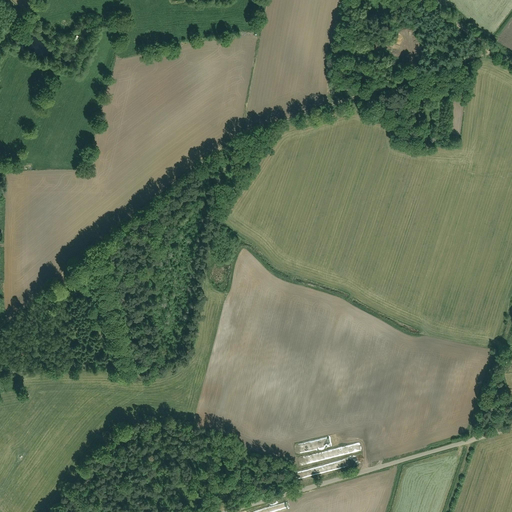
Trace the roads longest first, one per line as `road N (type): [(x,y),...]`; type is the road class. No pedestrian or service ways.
road 1 (track): [(490,50),(248,136),(0,325)]
road 2 (residential): [(511,428),(231,511)]
road 3 (track): [(511,325),(447,511)]
